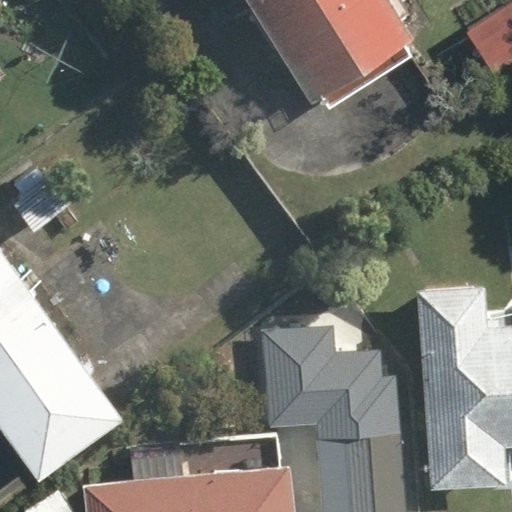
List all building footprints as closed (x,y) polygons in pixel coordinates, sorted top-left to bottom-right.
[(237,0),(307,116),(416,51),(385,0),(237,0)] [(511,63),(511,2),(510,0),(491,0),(459,22),(495,76),(511,63)] [(69,195),(37,159),(10,184),(17,191),(7,201),(32,229),(69,195)] [(117,414),(0,252),(0,428),(34,475),(117,414)] [(481,284),(415,286),(423,487),(498,484),(496,439),(511,438),(511,315),(483,317),(481,284)] [(265,330),(267,357),(271,425),(314,422),(319,511),(406,511),(398,372),(386,373),(385,349),(335,352),(333,326),(265,330)] [(288,511),(283,460),(183,471),(180,443),(125,449),(128,476),(75,482),(77,511),(288,511)]
